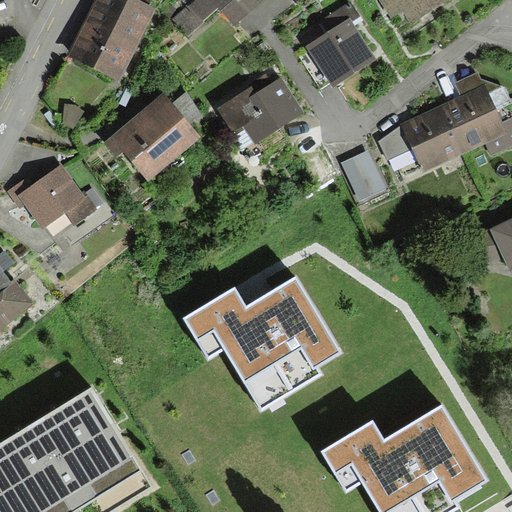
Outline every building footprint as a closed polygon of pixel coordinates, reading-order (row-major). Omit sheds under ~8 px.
[(156,12),(132,0),(98,0),(86,26),(69,60),(120,85),(156,12)] [(254,12),(267,0),(199,0),(175,21),(189,38),(219,12),(235,29),(254,12)] [(457,0),(379,0),(393,19),(402,13),(414,31),(458,1),(457,0)] [(330,35),(307,51),(334,92),(377,63),(352,25),(357,23),(361,20),(351,5),(323,24),(330,35)] [(478,75),(455,85),(462,98),(486,87),(490,96),(504,89),(481,81),(478,75)] [(252,89),(217,112),(233,138),(245,130),(257,148),(306,117),(282,81),(262,94),(257,97),(252,89)] [(457,100),(443,107),(466,156),(487,147),(492,158),(511,148),(511,118),(503,124),(497,112),(490,96),(486,87),(462,98),(457,100)] [(511,105),(504,89),(490,96),(497,112),(511,105)] [(123,159),(148,188),(202,145),(164,99),(110,142),(117,150),(123,159)] [(424,176),(466,156),(443,107),(422,117),(401,126),(413,152),(424,176)] [(413,152),(401,126),(379,144),(389,162),(413,152)] [(117,150),(110,142),(104,147),(117,163),(123,159),(117,150)] [(370,152),(343,165),(361,204),(388,191),(370,152)] [(27,180),(8,193),(21,211),(25,208),(43,234),(66,219),(74,230),(98,213),(96,209),(103,204),(93,189),(83,197),(62,168),(33,188),(27,180)] [(511,276),(511,223),(491,234),(472,235),(476,272),(499,272),(511,277),(511,276)] [(14,266),(5,254),(0,257),(0,334),(34,309),(15,284),(12,286),(4,274),(14,266)] [(234,289),(185,317),(211,363),(227,354),(260,411),(318,379),(314,372),(340,357),(296,279),(244,308),(234,289)] [(141,479),(92,399),(0,455),(0,511),(117,511),(151,491),(143,478),(141,479)] [(489,482),(443,404),(387,436),(375,415),(317,449),(346,497),(363,486),(378,511),(452,511),(464,505),(460,499),(489,482)]
